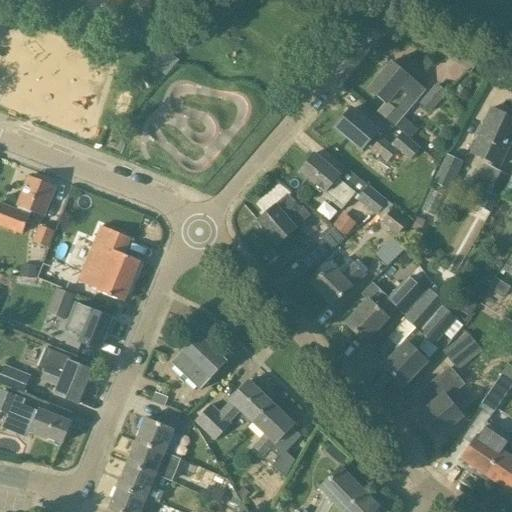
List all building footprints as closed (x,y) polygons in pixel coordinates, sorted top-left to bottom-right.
[(178,61),(165,51),(156,62),(168,72),(178,61)] [(425,88),(392,61),(368,88),(386,103),(378,112),(394,125),(425,88)] [(446,94),(436,86),(420,104),(430,113),(446,94)] [(470,151),(499,164),(511,136),(511,116),(491,107),(470,151)] [(395,150),(409,162),(420,149),(401,134),(391,146),(375,133),(377,130),(351,108),(336,126),(348,136),(347,137),(361,149),(367,142),(387,159),(395,150)] [(342,210),(356,194),(357,193),(360,196),(357,200),(377,216),(388,201),(368,185),(346,168),(340,176),(314,153),(299,170),(325,192),(324,194),(342,210)] [(435,182),(450,189),(462,163),(448,156),(435,182)] [(483,190),(500,197),(509,177),(493,169),(483,190)] [(17,206),(19,206),(17,209),(0,202),(0,226),(22,235),(31,211),(43,215),(54,186),(28,176),(17,206)] [(257,221),(277,244),(310,216),(302,207),(299,210),(288,196),(276,207),(275,206),(257,221)] [(397,237),(409,222),(393,208),(381,222),(390,230),(389,231),(397,237)] [(140,261),(123,254),(130,238),(101,226),(79,281),(97,289),(96,291),(123,302),(140,261)] [(38,227),(32,243),(48,250),(54,233),(38,227)] [(306,272),(330,251),(320,240),(296,261),(306,272)] [(392,240),(377,254),(386,264),(401,249),(392,240)] [(311,284),(332,306),(365,274),(354,263),(341,276),(330,265),(311,284)] [(366,300),(344,323),(365,342),(387,318),(387,317),(395,308),(403,315),(424,291),(408,275),(387,298),(384,295),(377,288),(372,284),(362,296),(366,300)] [(47,313),(66,321),(75,296),(57,288),(47,313)] [(417,352),(430,338),(436,343),(457,319),(442,305),(444,302),(430,290),(406,318),(420,330),(409,343),(407,342),(383,366),(402,386),(426,361),(417,352)] [(112,317),(92,309),(76,303),(66,328),(82,334),(79,342),(99,350),(112,317)] [(466,330),(442,351),(458,369),(482,349),(466,330)] [(169,370),(180,381),(215,345),(202,333),(200,335),(198,334),(171,363),(174,366),(169,370)] [(228,357),(215,345),(180,381),(192,392),(196,387),(199,390),(227,361),(225,360),(228,357)] [(67,361),(68,359),(46,350),(38,369),(44,371),(41,379),(57,386),(54,394),(78,403),(91,370),(67,361)] [(0,376),(0,384),(23,394),(30,378),(4,367),(0,376)] [(420,414),(438,436),(462,416),(447,398),(464,384),(449,367),(419,392),(431,406),(420,414)] [(511,381),(502,374),(479,407),(492,415),(511,385),(511,381)] [(252,422),(271,403),(248,381),(220,412),(212,404),(195,422),(215,441),(231,423),(229,421),(239,410),(252,422)] [(0,412),(7,415),(16,396),(3,391),(0,397),(0,412)] [(262,456),(268,450),(290,427),(293,424),(271,403),(252,422),(265,435),(253,447),(262,456)] [(38,409),(37,411),(21,405),(17,416),(33,422),(29,433),(47,440),(48,438),(62,443),(70,422),(38,409)] [(145,418),(135,441),(164,452),(172,431),(180,434),(185,421),(162,411),(157,423),(145,418)] [(501,449),(503,450),(510,439),(482,420),(481,421),(473,433),(477,435),(462,458),(475,467),(473,470),(482,477),(501,449)] [(164,452),(135,441),(127,464),(155,475),(170,481),(179,458),(164,452)] [(511,456),(503,450),(501,449),(482,477),(492,483),(494,480),(508,489),(511,482),(511,456)] [(285,453),(278,460),(271,468),(284,480),(294,462),(285,453)] [(150,486),(155,475),(127,464),(118,486),(146,498),(157,502),(161,491),(150,486)] [(378,511),(376,509),(378,508),(339,469),(321,488),(326,493),(316,511),(378,511)] [(146,498),(118,486),(109,509),(115,511),(142,511),(141,511),(146,498)]
